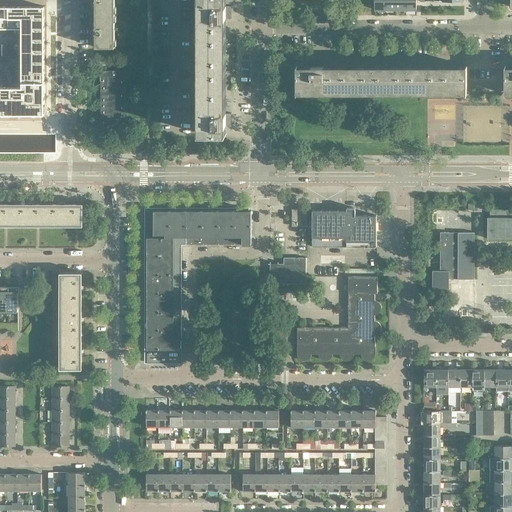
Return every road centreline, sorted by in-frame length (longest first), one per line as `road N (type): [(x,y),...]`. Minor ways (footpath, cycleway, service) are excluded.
road 1 (residential): [(485,28),(256,29)]
road 2 (residential): [(192,380),(192,255),(252,255),(263,229)]
road 3 (residential): [(192,380),(402,379)]
road 4 (residential): [(68,0),(69,174)]
road 5 (residential): [(240,511),(400,511)]
road 6 (tertiary): [(113,175),(263,174)]
road 7 (residential): [(263,174),(255,153),(256,29)]
road 8 (tertiary): [(263,174),(400,173)]
road 9 (residential): [(400,511),(402,379)]
road 10 (residential): [(114,379),(114,256)]
